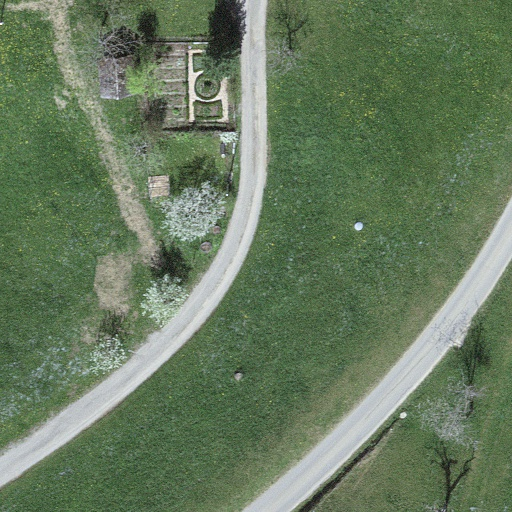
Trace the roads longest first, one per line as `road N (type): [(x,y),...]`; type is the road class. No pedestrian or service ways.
road 1 (track): [(0,466),(154,358),(211,292),(248,207),(255,0)]
road 2 (track): [(511,231),(414,368),(264,511)]
